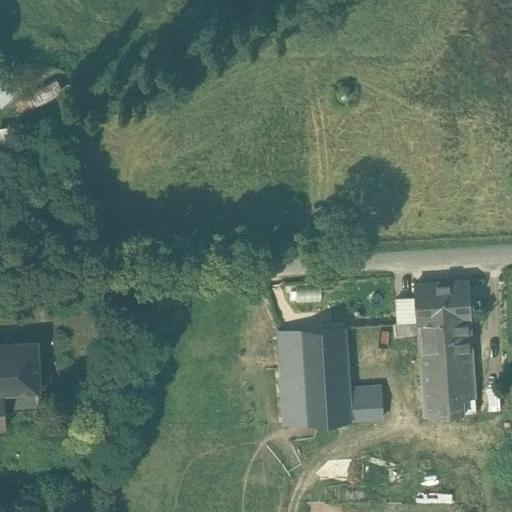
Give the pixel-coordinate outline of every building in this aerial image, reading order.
[(0,105),(1,107),(14,91),(0,78),(0,105)] [(350,97),(350,95),(350,93),(349,91),(347,90),(345,89),(343,90),(341,91),(340,93),(340,95),(340,97),(341,99),(343,100),(345,100),(347,100),(349,98),(350,97)] [(469,280),(415,284),(417,322),(417,323),(420,323),(469,319),(471,319),(469,280)] [(469,319),(420,323),(421,336),(426,415),(475,411),(469,319)] [(417,322),(393,324),(394,338),(421,336),(420,323),(417,323),(417,322)] [(345,327),(279,331),(285,424),(351,419),(350,419),(349,393),(345,327)] [(37,342),(0,344),(0,427),(6,427),(6,409),(38,407),(38,390),(39,389),(37,342)] [(381,391),(349,393),(350,419),(382,417),(381,391)] [(511,478),(495,479),(495,493),(511,492),(511,478)] [(447,500),(447,493),(431,493),(431,483),(419,483),(418,499),(447,500)]
